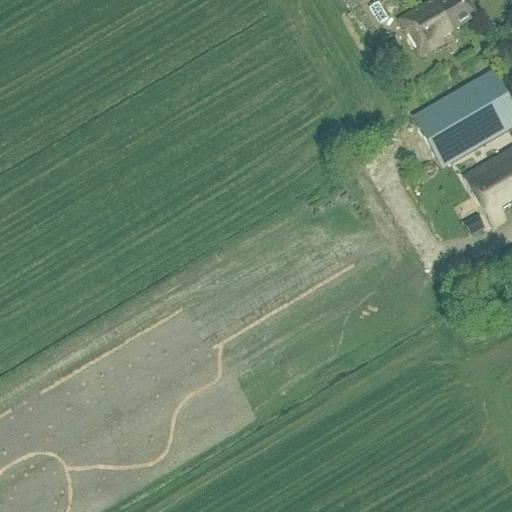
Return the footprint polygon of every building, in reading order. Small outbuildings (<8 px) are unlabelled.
[(339,0),(347,13),(371,0),(339,0)] [(476,20),(464,0),(449,0),(436,8),(433,3),(398,23),(418,60),(442,46),(440,41),(476,20)] [(441,171),(511,130),(511,110),(491,75),(412,121),(441,171)] [(511,209),(511,152),(462,181),(491,231),(504,223),(500,216),(511,209)] [(511,254),(500,262),(511,282),(511,254)]
